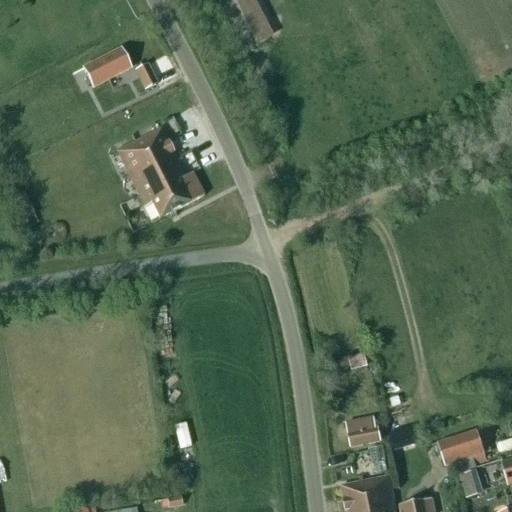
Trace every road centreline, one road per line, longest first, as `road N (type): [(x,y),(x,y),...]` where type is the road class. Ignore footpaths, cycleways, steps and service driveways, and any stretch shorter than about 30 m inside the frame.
road 1 (unclassified): [(267,246),(211,108),(154,0)]
road 2 (residential): [(0,289),(267,246)]
road 3 (unclassified): [(317,511),(298,376),(267,246)]
road 4 (track): [(511,139),(267,246)]
